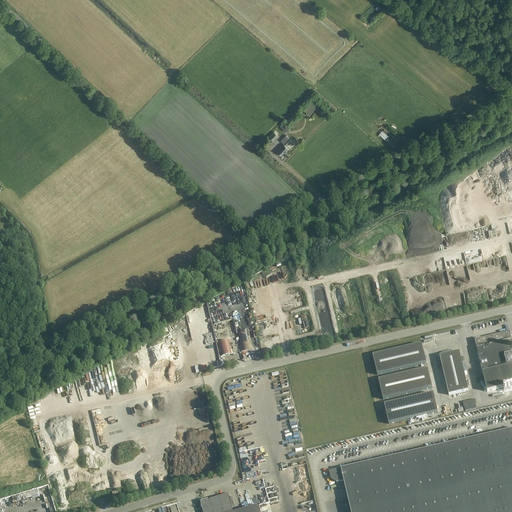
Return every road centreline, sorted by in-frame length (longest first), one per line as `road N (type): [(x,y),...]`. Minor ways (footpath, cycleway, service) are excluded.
road 1 (unclassified): [(106,511),(229,471),(215,394),(222,377),(511,309)]
road 2 (unclassified): [(246,243),(0,1)]
road 3 (unclassified): [(246,243),(511,93)]
road 4 (unclassified): [(0,384),(246,243)]
road 5 (track): [(511,94),(395,0)]
